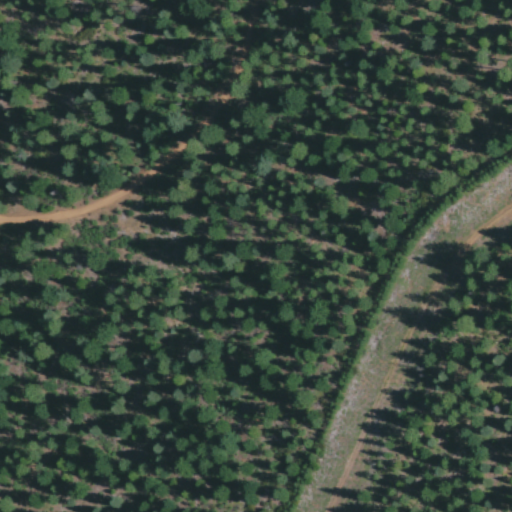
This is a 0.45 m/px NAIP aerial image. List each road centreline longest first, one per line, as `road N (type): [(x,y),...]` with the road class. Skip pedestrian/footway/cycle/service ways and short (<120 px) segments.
road 1 (track): [(251,0),(232,75),(181,149),(94,211),(0,225)]
road 2 (track): [(321,511),(448,261),(511,208)]
